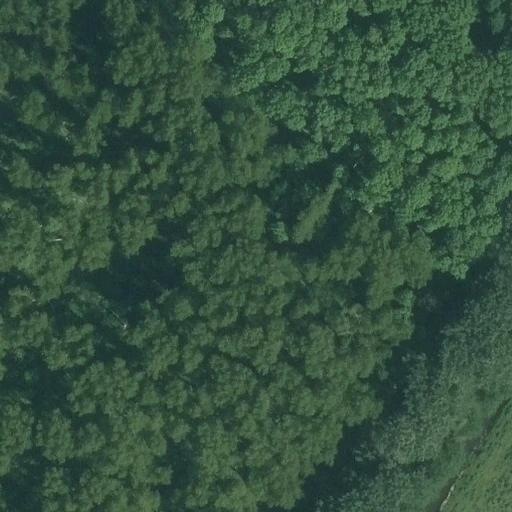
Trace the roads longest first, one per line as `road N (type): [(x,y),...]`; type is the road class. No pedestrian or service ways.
road 1 (unknown): [(328,0),(492,171),(278,511)]
road 2 (track): [(367,511),(511,281)]
road 3 (track): [(511,92),(427,0)]
